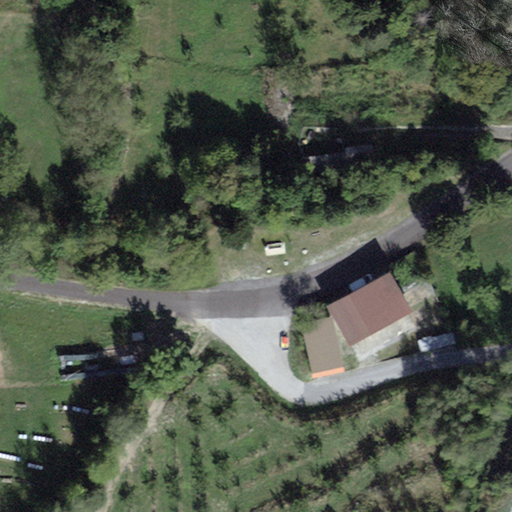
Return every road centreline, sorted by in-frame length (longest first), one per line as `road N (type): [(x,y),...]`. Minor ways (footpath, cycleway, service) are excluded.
road 1 (unclassified): [(258,298),(259,359),(276,389),(309,395),(465,353),(511,351)]
road 2 (tertiary): [(511,163),(348,270),(258,298)]
road 3 (tertiary): [(258,298),(0,282)]
road 4 (track): [(511,135),(344,133)]
